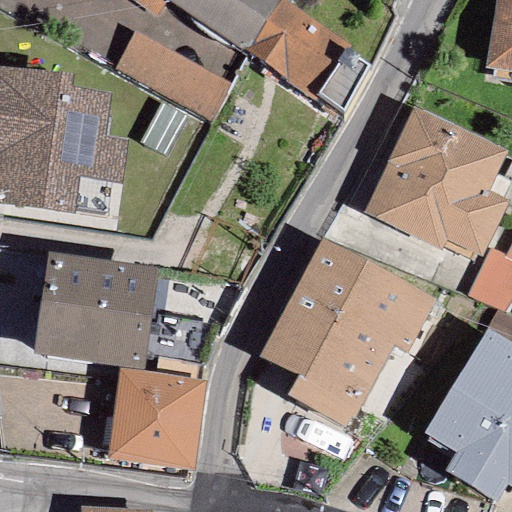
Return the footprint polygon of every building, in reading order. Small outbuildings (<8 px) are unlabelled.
[(168,0),(320,104),(346,63),(272,13),(252,0),(168,0)] [(252,0),(272,13),(280,0),(252,0)] [(511,0),(505,0),(496,68),(511,70),(511,0)] [(229,86),(135,34),(115,70),(210,121),(229,86)] [(346,63),(320,104),(342,122),(369,78),(346,63)] [(105,217),(113,161),(92,158),(97,119),(51,113),(54,95),(0,87),(0,175),(10,177),(7,205),(105,217)] [(478,254),(497,213),(477,204),(495,165),(417,126),(398,165),(412,172),(387,222),(437,247),(442,237),(478,254)] [(502,309),(511,294),(511,241),(503,259),(491,251),(468,298),(502,309)] [(403,349),(423,309),(328,260),(274,366),(355,407),(388,342),(403,349)] [(135,367),(145,289),(57,275),(47,354),(135,367)] [(204,369),(217,329),(156,319),(151,360),(156,361),(204,369)] [(511,479),(511,371),(488,357),(440,435),(511,479)] [(153,388),(195,393),(204,369),(156,361),(153,388)] [(195,393),(153,388),(125,384),(115,458),(186,467),(195,393)]
